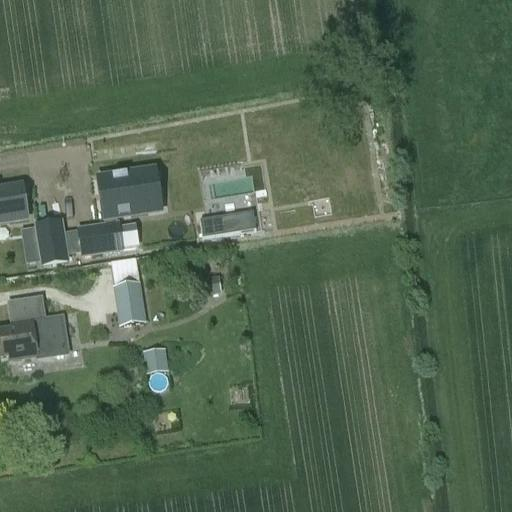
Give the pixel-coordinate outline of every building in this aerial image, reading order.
[(105,228),(96,230),(97,231),(101,255),(122,252),(118,226),(117,226),(116,220),(148,215),(146,199),(158,198),(154,173),(127,177),(127,176),(126,176),(126,178),(113,179),(113,178),(112,178),(112,179),(97,181),(103,221),(104,221),(105,228)] [(0,226),(27,222),(22,188),(0,191),(0,226)] [(253,214),(199,222),(202,241),(256,233),(253,214)] [(61,224),(36,228),(36,231),(41,265),(42,268),(68,264),(67,258),(63,236),(61,224)] [(113,290),(116,312),(130,310),(133,328),(145,326),(139,287),(113,290)] [(0,360),(9,359),(9,364),(65,355),(61,322),(44,324),(41,300),(8,305),(9,311),(12,311),(14,324),(18,327),(18,331),(0,333),(0,360)] [(165,349),(143,352),(145,374),(168,371),(165,349)]
